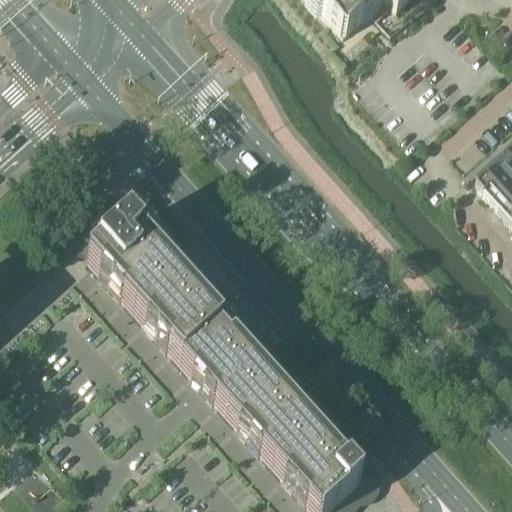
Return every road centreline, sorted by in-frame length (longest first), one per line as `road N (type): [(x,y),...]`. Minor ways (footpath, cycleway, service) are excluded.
road 1 (tertiary): [(83,83),(466,511)]
road 2 (tertiary): [(511,448),(126,25)]
road 3 (residential): [(511,253),(455,191),(454,153),(511,102)]
road 4 (residential): [(96,511),(125,467),(191,404)]
